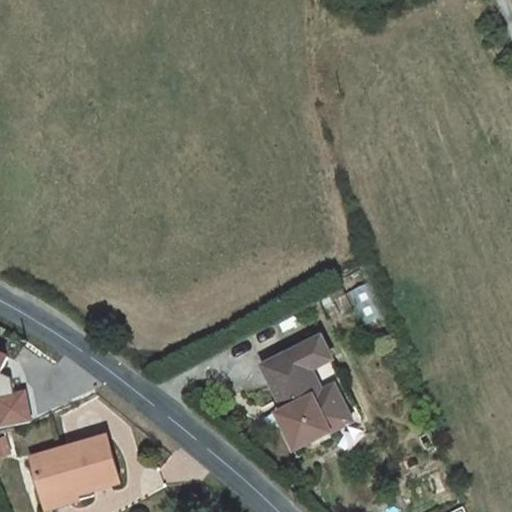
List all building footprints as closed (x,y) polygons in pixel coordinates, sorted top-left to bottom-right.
[(288,389),(294,402),(286,406),(298,430),(365,399),(334,333),(275,362),(288,389)] [(0,350),(0,380),(9,354),(0,350)] [(280,393),(286,406),(294,402),(288,389),(280,393)] [(29,396),(0,400),(0,428),(34,424),(29,396)] [(58,492),(88,485),(91,493),(137,481),(124,436),(49,456),(58,492)] [(92,500),(91,493),(88,485),(58,492),(62,507),(92,500)]
